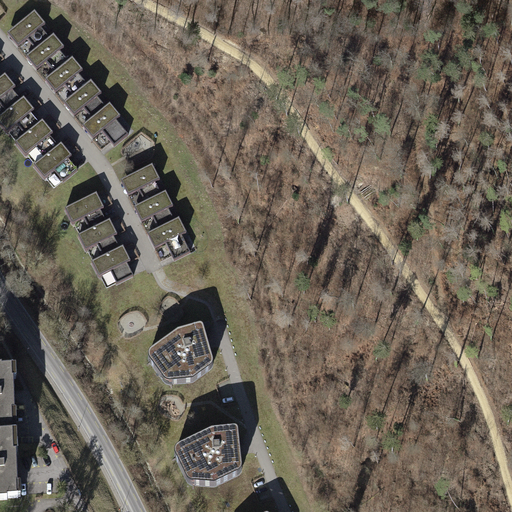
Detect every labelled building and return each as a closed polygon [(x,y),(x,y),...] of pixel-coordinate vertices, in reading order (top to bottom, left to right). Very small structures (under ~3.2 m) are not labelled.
[(45,27),(36,16),(11,37),(20,48),(45,27)] [(55,39),(29,58),(39,70),(65,50),(55,39)] [(74,62),(48,82),(57,94),(83,74),(74,62)] [(7,78),(0,83),(0,100),(15,90),(7,78)] [(93,85),(67,105),(76,116),(102,97),(93,85)] [(25,101),(0,120),(0,122),(8,132),(34,113),(25,101)] [(111,108),(85,128),(94,140),(120,119),(111,108)] [(43,124),(17,144),(27,156),(53,136),(43,124)] [(63,146),(36,167),(46,179),(72,158),(63,146)] [(153,168),(124,182),(130,195),(160,181),(153,168)] [(167,195),(137,209),(144,222),(173,209),(167,195)] [(104,209),(97,196),(68,211),(75,224),(104,209)] [(181,222),(151,236),(157,249),(187,234),(181,222)] [(110,223),(80,237),(87,251),(117,236),(110,223)] [(123,250),(94,264),(100,277),(130,263),(123,250)] [(214,363),(204,328),(202,327),(201,327),(179,333),(154,352),(151,354),(150,357),(150,360),(151,363),(165,382),(167,384),(171,385),(193,383),(210,370),(213,368),(214,365),(214,363)] [(13,366),(0,366),(0,431),(16,430),(13,366)] [(0,499),(19,498),(16,430),(0,431),(0,499)] [(236,431),(213,433),(180,449),(178,451),(176,453),(176,456),(177,459),(188,483),(190,485),(193,486),(216,488),(239,476),(242,474),(243,472),(243,469),(239,433),(238,431),(236,431)]
